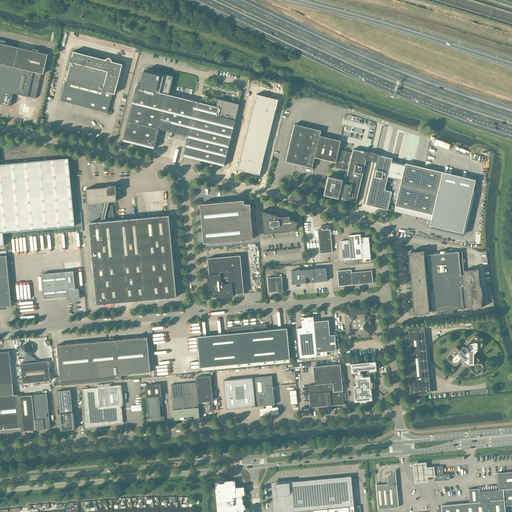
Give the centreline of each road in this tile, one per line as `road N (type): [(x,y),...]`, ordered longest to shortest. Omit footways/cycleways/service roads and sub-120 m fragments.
road 1 (track): [(511,296),(500,257),(505,145),(90,0)]
road 2 (unclassified): [(0,450),(399,412)]
road 3 (motorway): [(203,0),(358,72),(511,128)]
road 4 (motorway): [(511,115),(372,65),(232,0)]
road 5 (unclassified): [(387,296),(376,226),(183,172)]
road 6 (unknown): [(376,226),(462,238),(474,215),(472,170),(388,154),(386,131)]
road 7 (unknown): [(395,238),(471,255),(483,301),(479,313),(409,319),(397,270)]
road 8 (secondary): [(0,490),(253,466)]
road 9 (secondary): [(252,457),(0,480)]
road 10 (unknown): [(223,182),(247,86),(255,83),(282,93),(262,191)]
road 11 (motorway): [(511,65),(290,0)]
road 12 (unclassified): [(0,332),(195,313)]
road 13 (unclassified): [(195,313),(387,296)]
road 14 (unclassified): [(0,128),(183,172)]
road 15 (unknown): [(52,107),(65,52),(76,46),(125,61),(112,120)]
road 16 (unknown): [(117,157),(135,66),(145,61),(200,74)]
road 17 (secondary): [(401,442),(252,457)]
road 18 (secondary): [(253,466),(402,453)]
road 19 (unclassified): [(195,313),(183,172)]
